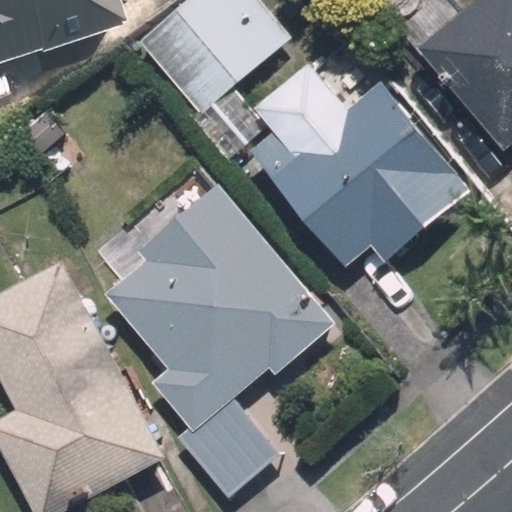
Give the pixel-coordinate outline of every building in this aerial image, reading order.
[(0,0),(0,56),(105,22),(97,0),(0,0)] [(293,37),(262,0),(190,0),(141,40),(195,105),(186,112),(227,162),(270,127),(235,85),(293,37)] [(511,0),(486,0),(427,50),(511,152),(511,0)] [(476,191),(384,82),(351,111),(312,66),(258,111),(276,133),(252,153),(350,269),(375,247),(389,264),(476,191)] [(345,327),(234,192),(155,255),(162,264),(119,299),(180,374),(167,386),(203,429),(190,441),(237,496),(286,456),(241,402),(282,367),(288,374),(345,327)] [(69,511),(166,460),(61,262),(0,295),(0,377),(18,411),(0,420),(0,448),(34,511),(69,511)]
